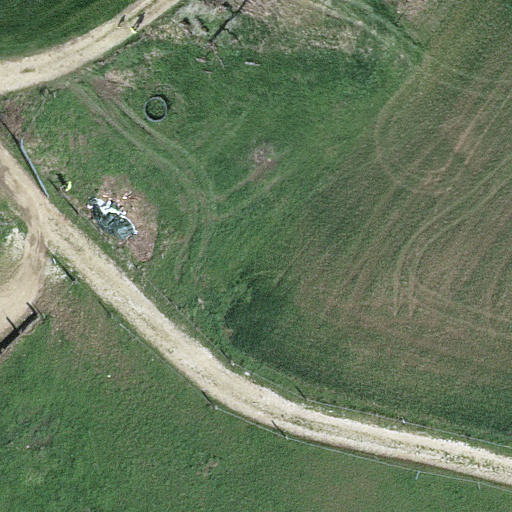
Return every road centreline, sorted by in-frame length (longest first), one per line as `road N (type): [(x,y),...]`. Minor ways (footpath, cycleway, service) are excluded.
road 1 (track): [(0,156),(161,354),(374,444),(511,472)]
road 2 (track): [(149,0),(48,65),(0,73)]
